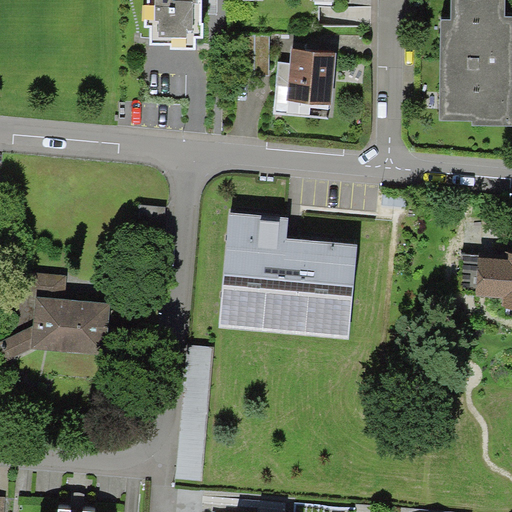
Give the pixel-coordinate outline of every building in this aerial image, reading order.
[(203,0),(157,0),(156,39),(202,41),(203,0)] [(511,0),(454,0),(443,16),(443,113),(511,115),(511,0)] [(343,48),(297,44),(292,100),(338,104),(343,48)] [(285,217),(227,213),(219,326),(349,335),(355,246),(284,241),(285,217)] [(511,254),(461,252),(459,289),(511,293),(509,314),(511,314),(511,254)] [(65,278),(38,276),(34,326),(0,343),(8,359),(33,347),(105,352),(109,305),(63,302),(65,278)] [(214,347),(188,344),(175,477),(201,480),(214,347)] [(57,511),(98,511),(98,507),(58,503),(57,511)]
